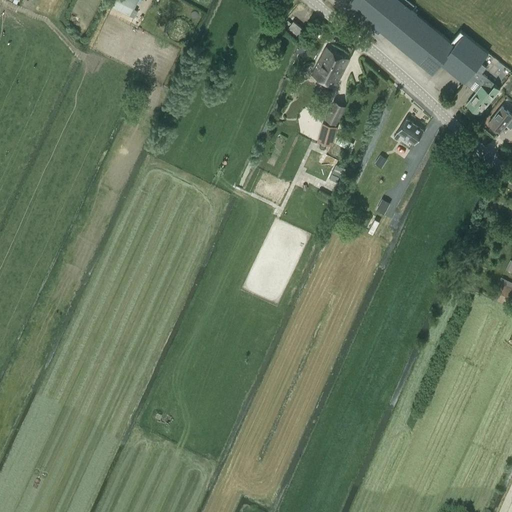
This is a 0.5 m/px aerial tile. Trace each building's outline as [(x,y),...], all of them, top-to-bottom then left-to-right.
[(130,15),(137,0),(114,0),(112,6),(130,15)] [(400,0),(352,0),(349,4),(432,73),(440,63),(470,87),(486,68),(480,63),(488,53),(461,30),(451,41),(400,0)] [(411,9),(414,5),(408,0),(407,0),(408,0),(405,3),(411,9)] [(291,23),(288,20),(285,25),(288,28),(296,35),(298,33),(302,36),(306,31),(302,28),(294,21),(291,23)] [(336,87),(350,59),(326,48),(312,76),(336,87)] [(494,85),(495,84),(495,83),(494,84),(486,78),(487,77),(486,76),(480,84),(482,86),(467,104),(479,114),(500,89),(494,85)] [(146,95),(149,88),(141,85),(138,91),(140,92),(135,102),(141,105),(146,94),(146,95)] [(336,124),(346,106),(335,100),(326,118),(336,124)] [(502,107),(489,123),(500,132),(506,124),(511,128),(511,127),(511,114),(511,115),(502,107)] [(398,139),(402,134),(415,143),(419,137),(421,138),(424,132),(423,132),(424,130),(407,118),(398,131),(394,137),(398,139)] [(325,124),(319,142),(330,146),(336,127),(325,124)] [(339,136),(336,142),(351,149),(354,143),(339,136)] [(381,167),(386,160),(380,156),(375,163),(381,167)] [(344,179),(348,170),(336,165),(330,178),(336,181),(338,176),(344,179)] [(377,210),(384,213),(389,203),(383,200),(377,210)] [(375,219),(368,231),(373,234),(379,221),(375,219)] [(506,304),(511,292),(511,288),(504,284),(497,299),(506,304)]
